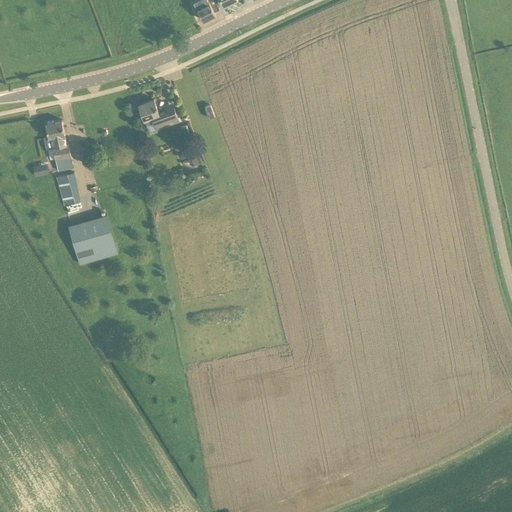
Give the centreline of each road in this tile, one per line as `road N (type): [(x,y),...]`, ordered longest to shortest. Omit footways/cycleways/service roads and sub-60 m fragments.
road 1 (tertiary): [(0,100),(135,68),(285,0)]
road 2 (unclassified): [(511,285),(451,0)]
